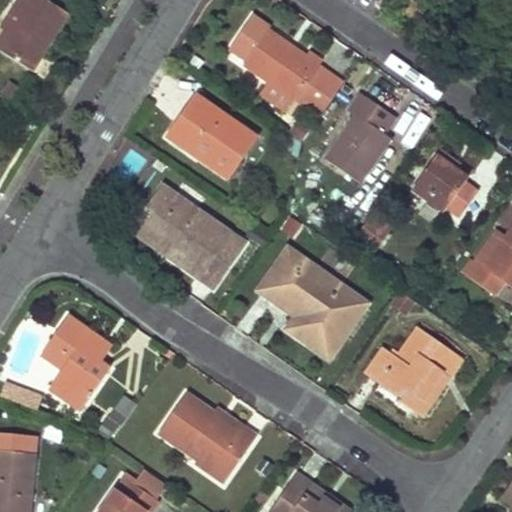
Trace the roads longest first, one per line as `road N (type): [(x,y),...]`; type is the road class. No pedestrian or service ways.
road 1 (residential): [(36,237),(444,503)]
road 2 (residential): [(181,0),(36,237)]
road 3 (residential): [(307,0),(511,142)]
